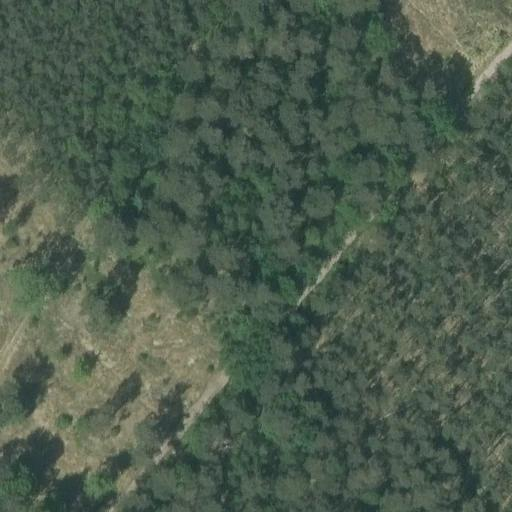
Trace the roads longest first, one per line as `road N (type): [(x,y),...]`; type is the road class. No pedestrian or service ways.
road 1 (track): [(511,59),(238,375),(138,511)]
road 2 (track): [(0,359),(203,0)]
